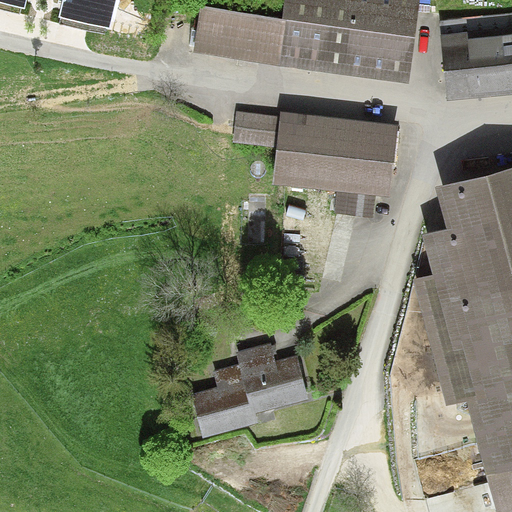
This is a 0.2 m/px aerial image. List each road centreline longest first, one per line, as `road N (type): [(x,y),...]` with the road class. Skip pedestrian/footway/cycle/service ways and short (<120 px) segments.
road 1 (track): [(0,43),(453,124)]
road 2 (unclassified): [(453,124),(434,158),(314,511)]
